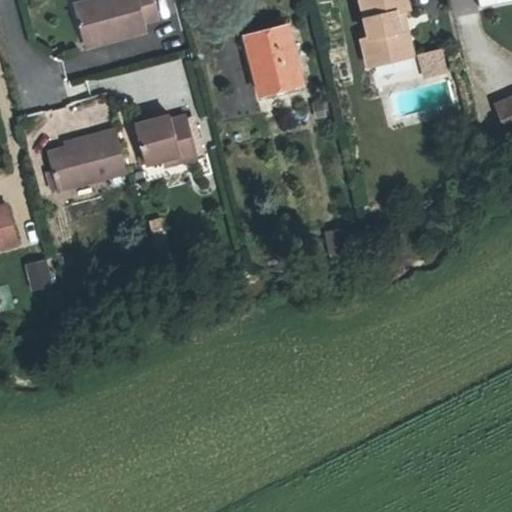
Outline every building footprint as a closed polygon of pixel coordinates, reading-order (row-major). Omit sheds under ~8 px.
[(92,0),(74,5),(84,40),(106,34),(108,41),(147,30),(145,21),(159,17),(154,0),(92,0)] [(413,56),(406,29),(400,30),(396,12),(402,11),(409,9),(406,0),(362,0),(371,38),(362,40),(368,67),(413,56)] [(400,30),(406,29),(402,11),(396,12),(400,30)] [(254,65),(261,94),(303,84),(288,26),(249,36),(256,65),(254,65)] [(86,47),(108,41),(106,34),(84,40),(86,47)] [(442,49),(429,52),(435,74),(435,76),(448,72),(442,49)] [(435,74),(429,52),(417,55),(423,77),(435,74)] [(511,131),(511,99),(496,106),(508,133),(511,131)] [(198,157),(198,156),(188,119),(187,116),(172,120),(171,116),(136,125),(146,164),(165,160),(181,156),(182,161),(198,157)] [(194,118),(188,119),(198,156),(204,154),(194,118)] [(58,190),(128,171),(117,130),(70,142),(72,147),(48,153),(58,190)] [(166,166),(182,161),(181,156),(165,160),(166,166)] [(0,206),(0,249),(18,245),(7,205),(0,206)] [(164,234),(160,221),(152,223),(156,236),(164,234)] [(329,236),(332,251),(355,246),(352,231),(329,236)] [(357,258),(355,246),(332,251),(335,262),(357,258)] [(52,285),(46,261),(27,265),(33,290),(52,285)] [(85,293),(82,281),(68,284),(71,297),(85,293)]
